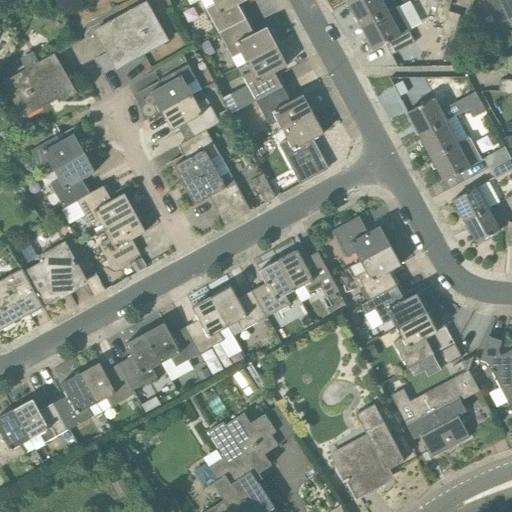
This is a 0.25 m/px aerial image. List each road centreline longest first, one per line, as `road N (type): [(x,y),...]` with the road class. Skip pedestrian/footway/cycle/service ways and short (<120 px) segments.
road 1 (residential): [(192,263),(386,159)]
road 2 (residential): [(0,370),(192,263)]
road 3 (residential): [(511,294),(481,290),(451,273),(386,159)]
road 4 (residential): [(192,263),(105,99)]
road 5 (residential): [(386,159),(300,0)]
